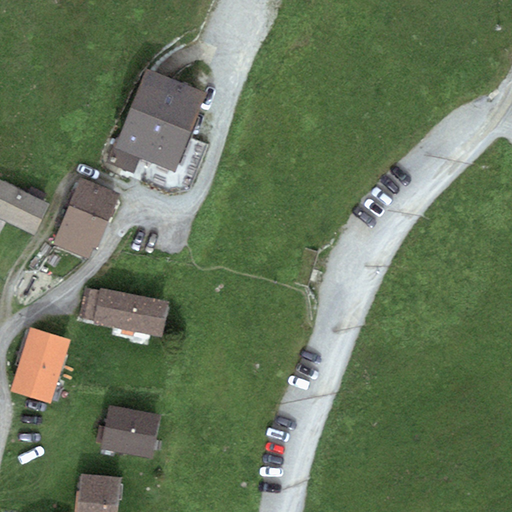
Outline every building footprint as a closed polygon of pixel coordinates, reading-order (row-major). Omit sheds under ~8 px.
[(206,92),(145,69),(110,162),(134,171),(140,157),(176,171),(206,92)] [(68,206),(108,221),(118,194),(79,178),(68,206)] [(49,203),(0,180),(0,218),(34,234),(49,203)] [(108,221),(68,206),(53,244),(87,258),(98,245),(108,221)] [(309,287),(318,252),(298,247),(289,281),(309,287)] [(167,301),(86,286),(80,320),(161,335),(167,301)] [(70,340),(30,328),(10,391),(51,403),(70,340)] [(108,406),(101,449),(151,458),(159,415),(108,406)] [(117,511),(120,478),(81,474),(77,511),(117,511)]
